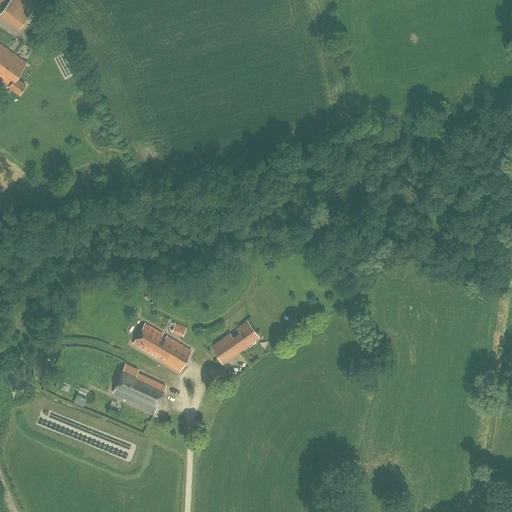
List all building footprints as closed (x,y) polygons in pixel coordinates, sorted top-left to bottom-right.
[(9,86),(20,94),(26,85),(15,78),(26,63),(0,43),(0,79),(9,86)] [(230,334),(212,347),(220,359),(237,347),(240,350),(250,343),(247,340),(256,334),(247,322),(238,329),(240,333),(233,338),(230,334)] [(146,324),(135,344),(179,370),(190,350),(146,324)] [(138,370),(125,364),(113,392),(154,412),(165,386),(137,372),(138,370)] [(77,394),(73,402),(84,407),(87,399),(77,394)]
